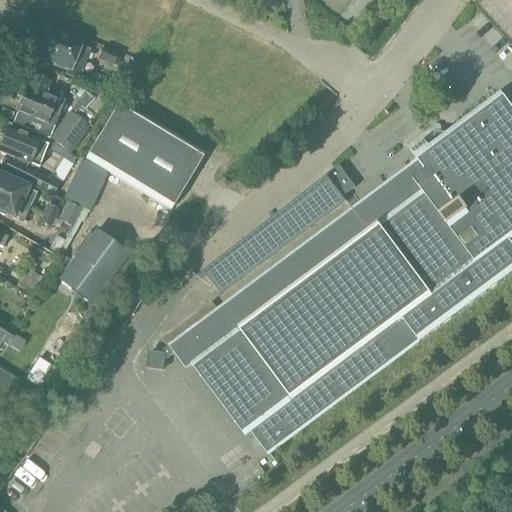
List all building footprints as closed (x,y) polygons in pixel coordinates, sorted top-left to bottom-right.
[(39,58),(67,69),(64,76),(77,81),(81,71),(89,52),(78,48),(79,45),(66,40),(66,41),(48,34),(39,58)] [(102,50),(98,61),(112,68),(117,56),(102,50)] [(25,92),(16,115),(53,130),(63,103),(55,100),(56,100),(44,95),(48,85),(31,78),(26,92),(25,92)] [(86,111),(96,118),(110,102),(100,94),(86,111)] [(245,440),(252,435),(268,457),(511,274),(511,248),(509,244),(511,242),(511,112),(501,97),(477,114),(429,150),(427,148),(423,142),(409,152),(419,166),(409,173),(407,170),(157,357),(149,355),(147,371),(162,373),(163,363),(174,356),(185,370),(190,366),(245,440)] [(119,104),(84,161),(170,213),(204,156),(119,104)] [(67,114),(48,141),(69,156),(88,129),(67,114)] [(7,131),(0,148),(0,154),(14,160),(15,164),(22,167),(26,165),(28,165),(38,170),(47,146),(37,142),(37,143),(7,131)] [(328,180),(343,199),(355,190),(338,168),(325,177),(328,180)] [(52,197),(58,186),(36,175),(31,187),(52,197)] [(0,196),(28,209),(34,196),(25,191),(0,179),(0,196)] [(328,181),(310,194),(326,216),(344,203),(341,199),(328,181)] [(293,208),(309,229),(326,216),(310,194),(293,208)] [(28,209),(0,196),(0,213),(12,219),(12,218),(22,223),(28,209)] [(46,207),(42,215),(53,220),(57,212),(46,207)] [(309,229),(293,208),(275,221),(291,242),(309,229)] [(53,220),(42,215),(39,223),(50,228),(53,220)] [(258,234),(273,255),(291,242),(275,221),(258,234)] [(95,232),(57,282),(90,307),(128,257),(95,232)] [(256,268),(273,255),(258,234),(240,248),(256,268)] [(256,268),(240,248),(223,261),(238,282),(256,268)] [(238,282),(223,261),(205,275),(220,295),(238,282)] [(0,344),(6,348),(16,332),(0,322),(0,344)] [(0,371),(0,402),(14,411),(28,389),(0,371)]
